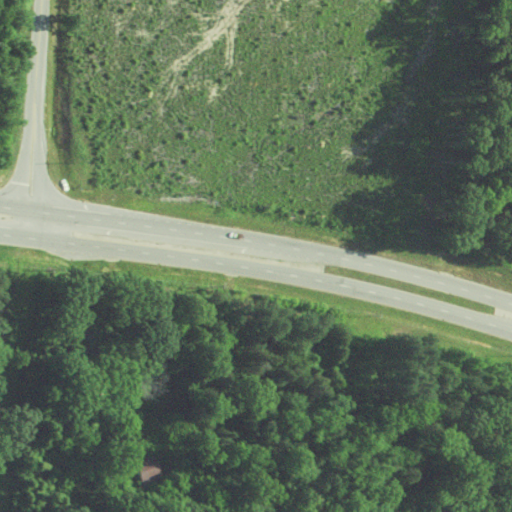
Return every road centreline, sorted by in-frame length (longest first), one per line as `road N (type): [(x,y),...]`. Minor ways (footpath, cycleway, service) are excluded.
road 1 (trunk): [(32,237),(339,283),(511,330)]
road 2 (trunk): [(511,302),(328,254),(34,209)]
road 3 (residential): [(32,237),(42,0)]
